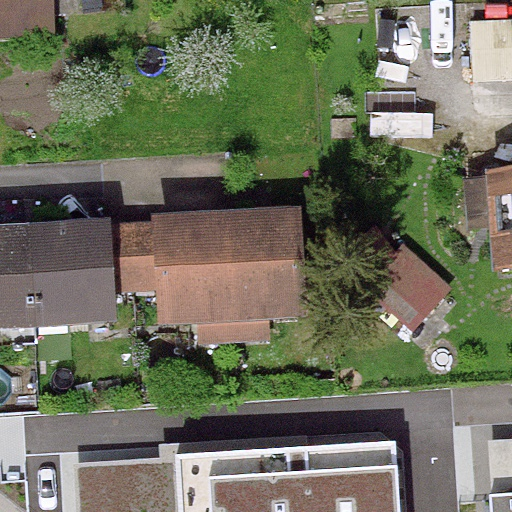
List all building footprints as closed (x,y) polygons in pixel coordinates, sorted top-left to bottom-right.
[(0,0),(0,42),(52,40),(50,0),(0,0)] [(511,181),(486,183),(492,275),(511,273),(511,181)] [(293,314),(288,221),(155,229),(161,322),(293,314)] [(0,328),(101,323),(96,235),(0,240),(0,328)] [(448,289),(403,246),(361,291),(406,333),(448,289)] [(394,511),(392,449),(182,461),(184,511),(394,511)] [(511,511),(511,503),(490,505),(490,511),(511,511)]
